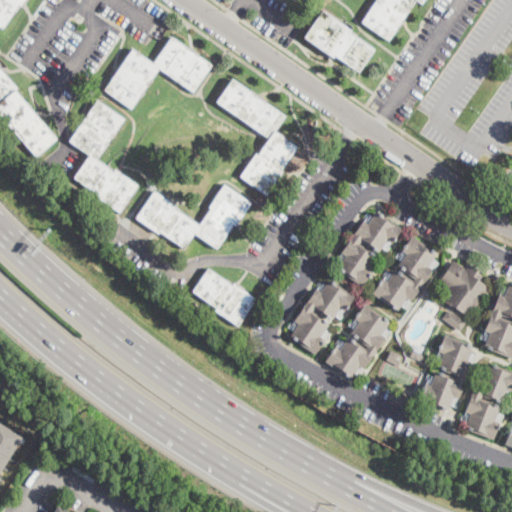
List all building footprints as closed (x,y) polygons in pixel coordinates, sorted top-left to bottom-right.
[(24,0),(22,3),(20,6),(18,4),(2,28),(0,26),(0,0),(24,0)] [(423,0),(421,3),(415,0),(403,17),(401,20),(388,40),(361,21),(375,0),(423,0)] [(374,50),(358,72),(334,55),(333,57),(332,57),(330,55),(329,55),(328,54),(325,52),(304,37),(323,11),(351,31),(350,33),(362,42),(364,43),(374,50)] [(196,55),(211,65),(192,91),(158,68),(146,86),(144,88),(130,108),(104,90),(117,71),(118,69),(132,49),(153,63),(171,37),(193,53),(196,55)] [(14,90),(31,110),(34,113),(36,116),(39,119),(56,139),(35,157),(0,115),(0,70),(1,70),(3,73),(5,75),(16,88),(14,90)] [(297,146),(280,171),(281,173),(279,176),(266,195),(239,176),(255,153),(257,155),(267,141),(268,139),(269,138),(216,101),(231,79),(285,116),(274,131),(297,146)] [(95,160),(113,172),(114,170),(116,171),(117,172),(137,186),(119,213),(96,197),(98,194),(74,178),(89,155),(69,141),(83,121),(84,118),(96,100),(123,119),(110,138),(109,139),(95,160)] [(237,223),(236,225),(235,225),(233,224),(216,248),(194,232),(183,248),(159,232),(158,234),(141,222),(139,221),(135,218),(154,191),(176,207),(175,208),(199,225),(210,208),(208,207),(223,185),(223,184),(232,191),(251,203),(237,223)] [(377,211),(401,228),(392,243),(391,244),(386,240),(386,241),(378,253),(376,255),(367,267),(366,269),(370,272),(361,285),(337,268),(339,265),(340,264),(345,256),(340,252),(352,235),(353,234),(362,221),(363,219),(364,220),(368,222),(372,215),(376,211),(377,211)] [(433,269),(422,285),(421,286),(411,301),(405,298),(404,299),(397,309),(371,291),(381,277),(386,281),(394,270),(412,282),(413,279),(414,278),(396,266),(397,266),(405,254),(401,251),(411,236),(436,252),(437,253),(428,266),(433,269)] [(453,260),(466,269),(468,265),(484,276),(480,282),(489,288),(477,304),(475,307),(470,314),(468,313),(467,314),(460,309),(458,311),(440,299),(447,288),(443,285),(444,283),(440,280),(440,279),(443,276),(453,260)] [(207,269),(231,285),(233,284),(234,285),(237,286),(255,299),(237,325),(226,317),(218,312),(215,310),(217,308),(192,291),(207,269)] [(330,280),(354,297),(345,310),(344,311),(339,308),(335,315),(330,321),(329,323),(325,329),(320,337),(324,340),(323,341),(315,352),(290,335),(298,324),(296,323),(294,321),(295,319),(316,288),(320,291),(329,279),(330,280)] [(511,284),(511,318),(501,314),(501,315),(500,318),(499,319),(511,324),(511,358),(484,347),(489,333),(484,331),(492,310),(498,295),(503,298),(509,283),(511,284)] [(384,339),(363,369),(359,366),(357,368),(350,379),(339,371),(325,361),(335,346),(339,349),(348,337),(365,349),(366,349),(367,346),(350,334),(359,322),(354,318),(363,305),(388,322),(388,323),(380,334),(384,336),(385,337),(384,339)] [(464,325),(459,331),(447,322),(442,318),(448,310),(455,315),(464,321),(466,323),(464,325)] [(472,363),(459,398),(453,396),(452,398),(447,411),(418,400),(425,382),(430,385),(436,371),(455,378),(455,377),(456,375),(456,374),(438,367),(443,353),(438,352),(437,351),(437,350),(443,334),(467,343),(466,346),(471,349),(467,361),(472,363)] [(423,345),(420,352),(413,349),(415,342),(423,345)] [(402,356),(398,365),(387,360),(391,351),(402,356)] [(424,356),(422,362),(409,356),(412,351),(413,351),(420,354),(424,356)] [(511,372),(511,391),(506,388),(500,403),(481,395),(481,396),(480,398),(479,400),(499,407),(494,419),(494,421),(499,423),(498,424),(492,439),(464,428),(465,424),(466,422),(469,414),(464,412),(471,393),(472,391),(478,375),(483,377),(489,363),(491,364),(511,372)] [(407,397),(403,406),(388,398),(392,390),(407,397)] [(351,417),(348,422),(341,419),(344,414),(346,410),(346,409),(351,411),(353,412),(351,417)] [(360,421),(357,428),(350,424),(353,418),(355,413),(358,414),(362,416),(361,417),(360,421)] [(396,425),(394,431),(378,424),(381,418),(396,425)] [(0,471),(22,437),(0,423),(0,471)]
